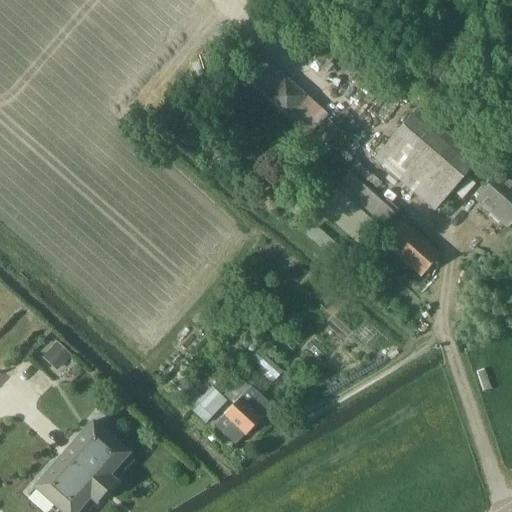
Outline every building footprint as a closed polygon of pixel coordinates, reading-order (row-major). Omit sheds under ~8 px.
[(308,97),(285,76),(263,58),(244,81),(264,99),(264,100),(287,120),(288,120),(309,138),(329,115),(308,97)] [(469,107),(483,92),(452,64),(439,80),(469,107)] [(435,211),(477,164),(417,111),(375,159),(435,211)] [(326,146),(340,130),(328,120),(314,136),(326,146)] [(474,201),(506,230),(511,223),(511,182),(499,172),(474,201)] [(349,173),(336,189),(318,209),(363,249),(381,229),(383,231),(389,225),(397,215),(349,173)] [(441,256),(405,225),(403,223),(385,245),(423,278),(441,256)] [(53,331),(32,352),(54,373),(74,352),(53,331)] [(276,379),(283,372),(257,349),(250,357),(276,379)] [(167,387),(190,410),(205,424),(227,401),(212,387),(203,397),(190,384),(189,386),(177,375),(167,387)] [(251,386),(223,415),(214,425),(235,445),(244,435),(246,436),(273,407),(251,386)] [(93,422),(34,488),(60,511),(78,511),(90,499),(97,505),(117,482),(110,476),(130,454),(93,422)]
